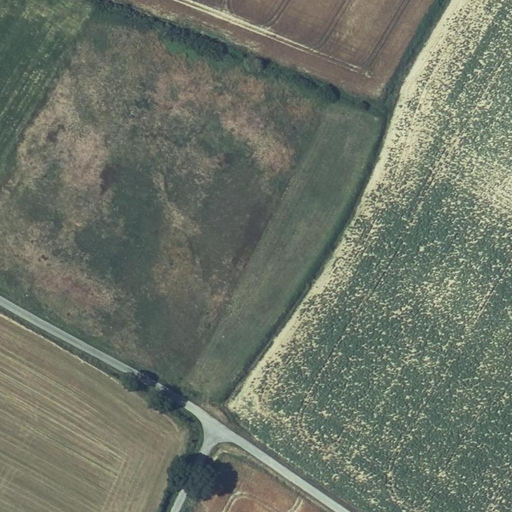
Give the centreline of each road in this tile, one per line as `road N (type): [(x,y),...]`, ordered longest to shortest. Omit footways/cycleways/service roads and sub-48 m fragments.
road 1 (unclassified): [(0,299),(217,426)]
road 2 (unclassified): [(217,426),(343,511)]
